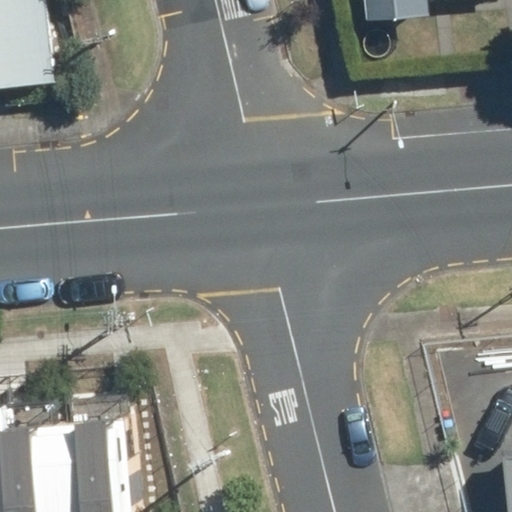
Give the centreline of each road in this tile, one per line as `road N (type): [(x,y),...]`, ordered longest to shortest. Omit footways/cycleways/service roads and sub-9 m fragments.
road 1 (residential): [(259,204),(330,511)]
road 2 (secondary): [(0,226),(259,204)]
road 3 (secondary): [(259,204),(511,182)]
road 4 (tertiary): [(211,0),(259,204)]
